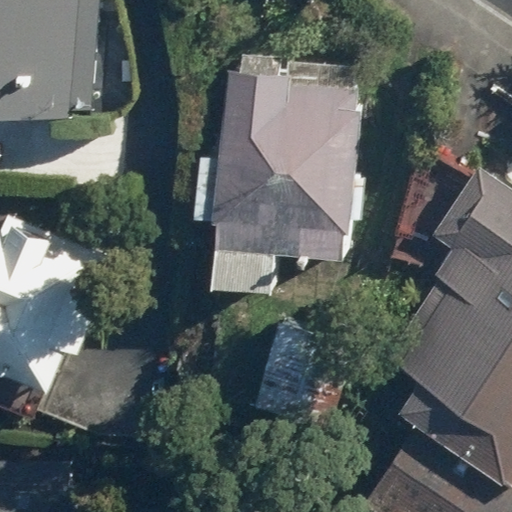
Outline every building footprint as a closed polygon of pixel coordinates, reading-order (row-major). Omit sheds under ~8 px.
[(0,0),(0,89),(0,90),(1,77),(44,79),(44,90),(98,92),(102,0),(0,0)] [(313,52),(245,47),(239,134),(219,133),(214,195),(240,197),(236,264),(300,269),(302,232),(371,237),(382,74),(312,70),(313,52)] [(511,165),(488,151),(448,218),(467,229),(407,329),(439,348),(418,384),(511,440),(511,165)] [(113,232),(28,200),(14,236),(12,235),(10,235),(7,235),(5,234),(3,234),(1,235),(0,234),(0,336),(71,364),(87,321),(109,330),(129,276),(100,265),(113,232)] [(338,346),(344,322),(294,308),(273,386),(324,400),(328,383),(352,389),(362,352),(338,346)] [(511,511),(511,480),(427,425),(390,482),(425,505),(420,511),(511,511)] [(0,511),(101,511),(103,447),(0,444),(0,511)]
